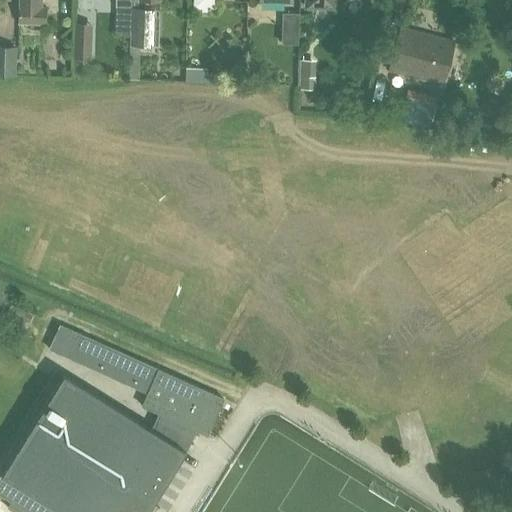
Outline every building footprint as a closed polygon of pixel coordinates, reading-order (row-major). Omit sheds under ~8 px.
[(17,0),(17,24),(46,25),(46,5),(43,5),(42,0),(17,0)] [(161,2),(161,0),(138,0),(138,7),(131,6),(130,31),(128,79),(139,80),(140,51),(154,52),(155,45),(158,46),(159,2),(161,2)] [(303,0),(303,9),(336,10),(336,0),(303,0)] [(131,6),(117,6),(116,30),(130,31),(131,6)] [(298,44),(299,14),(283,13),(281,44),(298,44)] [(442,85),(453,43),(401,28),(389,70),(442,85)] [(90,43),(73,42),(73,61),(84,61),(89,61),(90,43)] [(0,75),(16,76),(17,47),(0,45),(0,75)] [(315,77),(316,60),(301,60),(300,77),(315,77)] [(73,61),(72,72),(83,73),(84,61),(73,61)] [(217,83),(217,74),(207,74),(207,68),(185,67),(185,82),(207,83),(217,83)] [(436,110),(439,97),(431,95),(432,94),(408,87),(401,114),(424,121),(427,108),(436,110)] [(29,325),(34,313),(11,303),(6,315),(29,325)] [(207,435),(223,398),(60,325),(49,348),(148,393),(142,405),(159,413),(152,429),(63,374),(0,474),(0,495),(27,511),(147,511),(186,450),(195,430),(207,435)]
